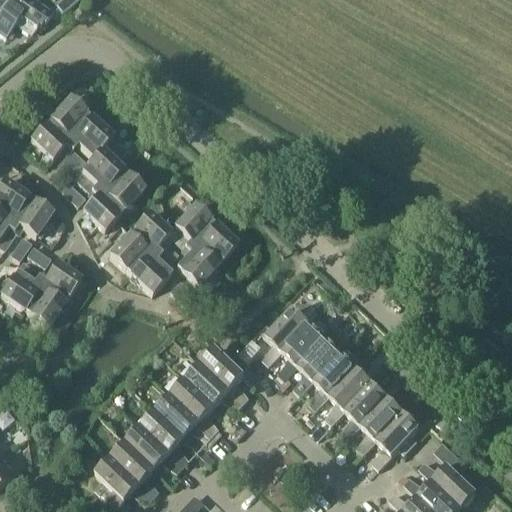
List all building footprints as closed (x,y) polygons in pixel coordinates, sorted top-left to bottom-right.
[(0,41),(4,44),(18,24),(34,36),(37,32),(39,33),(41,30),(43,31),(52,18),(25,0),(0,0),(0,1),(0,19),(1,20),(0,20),(0,41)] [(31,147),(52,167),(67,151),(61,146),(71,135),(83,145),(78,151),(93,165),(88,171),(84,175),(89,180),(94,185),(99,190),(103,186),(114,196),(104,207),(99,202),(83,218),(105,238),(120,222),(119,222),(124,217),(144,195),(123,176),(102,155),(113,144),(91,124),(90,124),(86,119),(70,104),(50,126),(31,147)] [(71,169),(78,162),(73,156),(66,164),(71,169)] [(76,173),(83,166),(78,162),(71,169),(76,173)] [(71,169),(66,164),(58,172),(64,178),(71,169)] [(84,175),(88,171),(83,166),(76,173),(81,178),(84,175)] [(76,173),(71,169),(64,178),(69,182),(76,173)] [(81,178),(76,173),(69,182),(73,187),(75,185),(81,178)] [(84,175),(81,178),(75,185),(80,190),(89,180),(84,175)] [(94,185),(89,180),(80,190),(85,195),(94,185)] [(99,190),(94,185),(85,195),(90,199),(99,190)] [(0,242),(7,232),(3,229),(11,217),(23,225),(19,231),(36,244),(53,220),(35,208),(34,208),(29,204),(29,203),(5,187),(0,194),(0,242)] [(75,195),(70,191),(63,199),(68,203),(75,195)] [(80,200),(75,195),(68,203),(73,208),(80,200)] [(85,205),(80,200),(73,208),(78,213),(85,205)] [(191,248),(196,242),(207,252),(197,264),(191,258),(177,274),(198,294),(237,251),(194,212),(174,233),(180,238),(184,242),(187,245),(191,248)] [(170,238),(149,219),(135,235),(130,241),(129,241),(110,262),(126,277),(127,276),(132,281),(131,281),(152,301),(171,280),(156,266),(151,271),(140,261),(150,250),(155,255),(165,244),(170,238)] [(9,233),(5,239),(13,244),(17,239),(9,233)] [(170,249),(172,246),(180,238),(174,233),(170,238),(165,244),(170,249)] [(184,242),(180,238),(172,246),(176,250),(184,242)] [(5,239),(1,245),(9,250),(13,244),(5,239)] [(187,245),(184,242),(176,250),(180,253),(187,245)] [(23,244),(19,249),(28,255),(32,250),(23,244)] [(170,249),(165,244),(155,255),(160,259),(167,251),(170,249)] [(1,245),(0,246),(0,253),(5,257),(9,250),(1,245)] [(191,248),(187,245),(180,253),(183,256),(191,248)] [(19,249),(15,255),(24,261),(28,255),(19,249)] [(171,255),(167,251),(160,259),(163,262),(171,255)] [(41,258),(34,254),(28,263),(34,267),(41,258)] [(15,255),(11,261),(20,267),(24,261),(15,255)] [(174,258),(171,255),(163,262),(167,266),(174,258)] [(46,262),(41,258),(34,267),(39,271),(46,262)] [(178,261),(174,258),(167,266),(171,269),(178,261)] [(51,266),(46,262),(39,271),(45,275),(51,266)] [(24,280),(29,272),(23,268),(18,276),(24,280)] [(24,280),(18,276),(13,283),(0,301),(25,317),(30,321),(48,334),(65,309),(69,303),(81,286),(57,270),(45,287),(51,291),(42,303),(30,295),(36,288),(30,284),(24,280)] [(30,284),(35,277),(29,272),(24,280),(30,284)] [(30,284),(36,288),(41,280),(35,277),(30,284)] [(180,288),(175,293),(184,301),(189,295),(180,288)] [(184,301),(175,293),(170,298),(179,306),(184,301)] [(196,302),(189,295),(184,301),(191,307),(196,302)] [(186,313),(191,307),(184,301),(179,306),(186,313)] [(266,343),(273,351),(263,366),(269,373),(282,359),(308,330),(312,326),(310,324),(306,328),(292,315),(266,343)] [(322,342),(308,330),(282,359),(289,366),(279,382),(285,387),(298,373),(324,345),(328,340),(326,338),(322,342)] [(337,357),(324,345),(298,373),(305,380),(294,397),(300,402),(316,386),(339,360),(344,355),(341,353),(337,357)] [(196,367),(242,411),(248,404),(237,389),(244,381),(216,354),(203,368),(199,364),(196,367)] [(353,372),(339,360),(316,386),(314,388),(321,395),(310,411),(316,417),(355,374),(359,370),(357,368),(353,372)] [(185,386),(214,413),(221,406),(237,416),(242,411),(196,367),(194,369),(198,372),(185,386)] [(369,387),(355,374),(329,403),(336,410),(326,426),(332,432),(345,418),(372,389),(376,385),(373,383),(369,387)] [(166,398),(212,442),(219,436),(207,420),(214,413),(185,386),(173,399),(168,395),(166,398)] [(385,402),(372,389),(345,418),(352,425),(342,441),(348,447),(387,404),(391,400),(389,398),(385,402)] [(156,418),(184,444),(190,438),(207,448),(212,442),(166,398),(164,400),(169,404),(156,418)] [(401,417),(387,404),(361,433),(368,440),(358,455),(364,461),(403,419),(407,414),(405,413),(401,417)] [(460,424),(451,415),(436,429),(446,439),(460,424)] [(137,429),(183,473),(189,467),(178,451),(184,444),(156,418),(143,431),(139,427),(137,429)] [(417,432),(403,419),(377,448),(384,454),(373,470),(380,476),(400,455),(409,463),(421,451),(412,442),(419,435),(419,434),(423,430),(421,427),(417,432)] [(126,449),(153,475),(154,476),(160,469),(177,480),(183,473),(137,429),(135,431),(140,435),(126,449)] [(467,471),(442,448),(433,457),(448,472),(457,481),(467,471)] [(107,461),(153,505),(159,498),(148,482),(154,476),(153,475),(126,449),(113,463),(109,459),(107,461)] [(153,505),(107,461),(105,463),(110,466),(97,480),(115,498),(106,507),(111,511),(129,511),(125,508),(131,501),(147,511),(153,505)] [(0,493),(16,480),(2,463),(0,464),(0,493)] [(448,472),(441,479),(424,469),(419,475),(433,488),(458,511),(463,511),(476,499),(457,481),(448,472)] [(458,511),(433,488),(426,495),(409,484),(404,491),(417,504),(426,511),(458,511)] [(426,511),(417,504),(411,511),(395,500),(389,507),(394,511),(426,511)]
